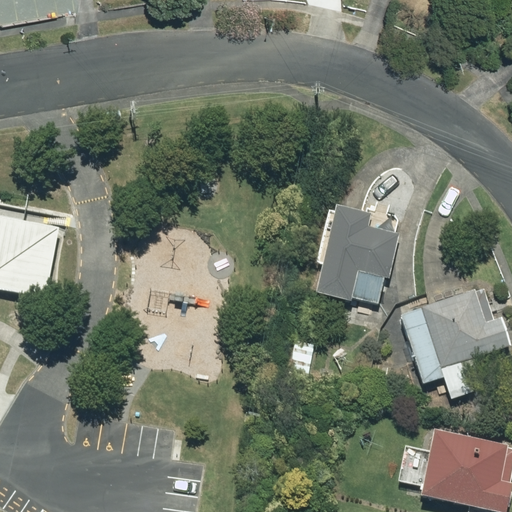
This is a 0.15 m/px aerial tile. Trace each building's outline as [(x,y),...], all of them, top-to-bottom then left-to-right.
[(332,209),(311,296),(348,305),(349,300),(375,306),(381,280),(385,281),(396,237),(365,229),(368,217),(332,209)] [(0,293),(42,301),(57,231),(0,219),(0,293)] [(472,294),(397,319),(420,387),(441,379),(439,372),(508,349),(499,321),(483,326),(472,294)] [(293,341),(286,376),(306,380),(314,346),(293,341)] [(376,365),(371,394),(386,396),(391,368),(376,365)] [(511,401),(495,399),(491,422),(511,425),(511,401)] [(417,501),(476,511),(503,511),(509,486),(498,484),(506,448),(430,434),(417,501)]
